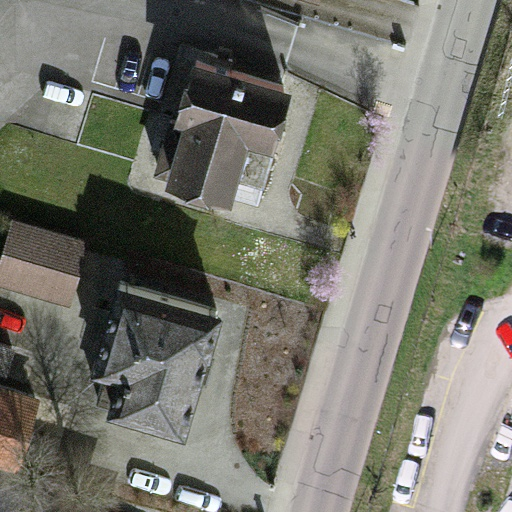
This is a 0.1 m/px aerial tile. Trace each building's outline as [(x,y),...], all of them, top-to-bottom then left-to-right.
[(289,0),(318,9),(320,0),(289,0)] [(179,133),(165,192),(185,203),(206,209),(229,212),(234,200),(259,209),(291,98),(192,67),(172,131),(179,133)] [(100,248),(11,220),(0,256),(0,285),(80,310),(100,248)] [(185,445),(221,314),(122,287),(94,389),(118,396),(110,425),(185,445)] [(0,379),(4,381),(14,350),(0,346),(0,379)] [(0,470),(17,476),(40,403),(0,390),(0,470)]
